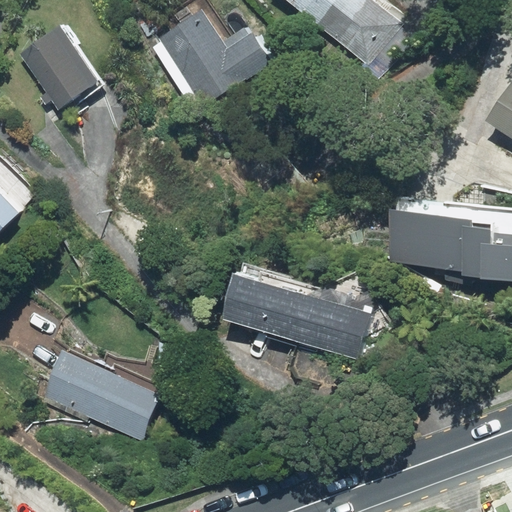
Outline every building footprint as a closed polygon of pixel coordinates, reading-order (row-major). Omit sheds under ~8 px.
[(383,0),(291,0),(370,63),(406,18),(383,0)] [(210,9),(156,42),(198,110),(278,61),(257,27),(231,42),(210,9)] [(67,24),(23,56),(63,110),(107,78),(67,24)] [(511,91),(492,124),(511,135),(511,91)] [(199,158),(150,132),(111,206),(160,232),(199,158)] [(0,230),(16,210),(0,196),(0,230)] [(511,206),(407,198),(406,211),(397,211),(393,263),(450,267),(448,284),(489,287),(490,278),(511,280),(511,206)] [(369,317),(244,275),(229,319),(354,361),(369,317)] [(163,390),(69,350),(50,396),(144,436),(163,390)]
